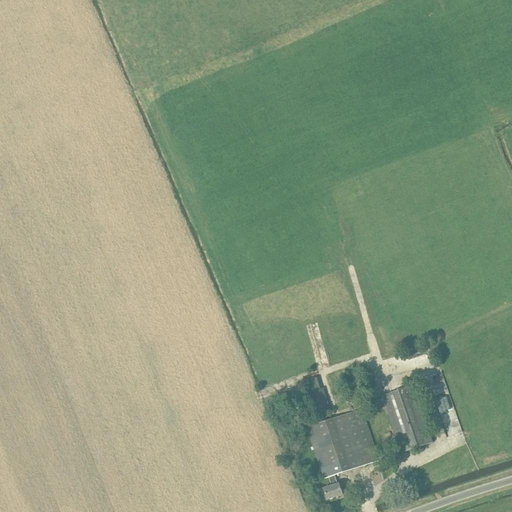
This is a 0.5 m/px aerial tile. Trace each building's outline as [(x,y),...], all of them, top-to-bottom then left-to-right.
[(308,393),(305,394),(313,418),(331,410),(323,387),(320,388),(317,379),(305,382),(308,393)] [(361,380),(347,384),(353,406),(366,401),(361,380)] [(432,443),(429,433),(412,386),(382,396),(402,453),(432,443)] [(379,461),(362,410),(306,428),(323,479),(329,477),(332,486),(322,489),(326,501),(341,496),(338,484),(337,484),(334,476),(379,461)] [(311,474),(305,476),(307,484),(313,482),(311,474)]
